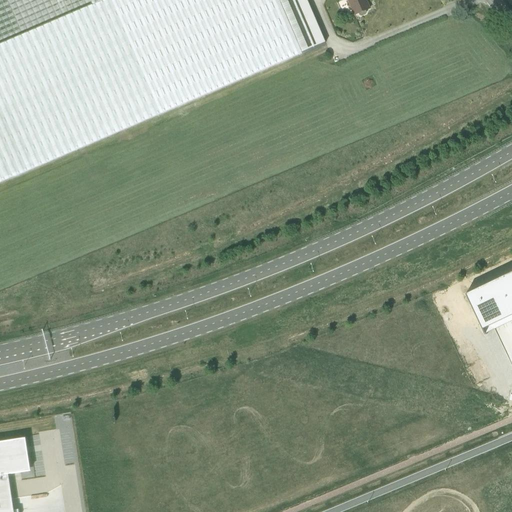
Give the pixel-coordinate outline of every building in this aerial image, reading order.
[(0,183),(12,178),(160,115),(302,54),(278,0),(0,0),(0,41),(91,3),(92,6),(0,45),(0,183)] [(278,0),(302,54),(325,44),(306,0),(278,0)] [(365,0),(347,0),(354,16),(358,14),(359,16),(361,17),(365,15),(366,13),(365,11),(369,9),(365,0)] [(511,317),(511,272),(464,295),(481,331),(491,326),(511,317)] [(20,474),(15,442),(0,444),(0,511),(13,511),(8,476),(20,474)]
